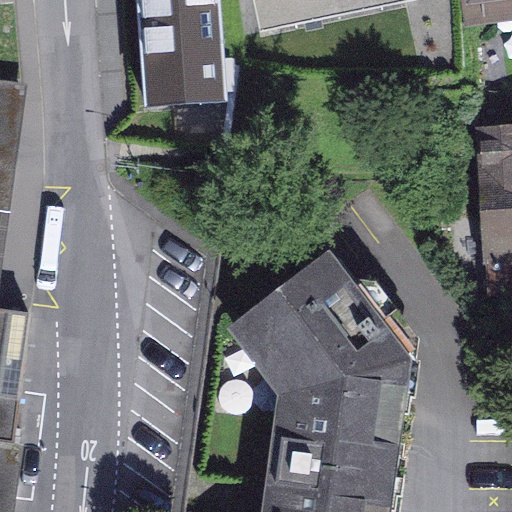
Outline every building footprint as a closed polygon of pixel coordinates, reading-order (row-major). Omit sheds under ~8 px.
[(223,97),(216,0),(143,0),(150,102),(223,97)] [(0,280),(28,85),(0,80),(0,280)] [(511,135),(489,136),(491,212),(511,211),(511,135)] [(511,211),(491,212),(493,287),(511,286),(511,211)] [(400,511),(415,365),(333,259),(231,338),(274,394),(266,491),(264,511),(400,511)] [(0,311),(0,443),(12,445),(28,326),(30,315),(0,311)] [(0,511),(14,511),(23,447),(12,445),(0,443),(0,511)]
